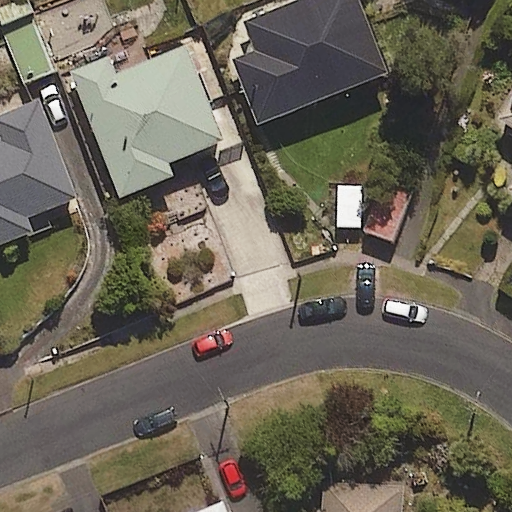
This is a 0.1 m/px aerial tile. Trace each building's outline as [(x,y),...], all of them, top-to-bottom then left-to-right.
[(361,0),(304,0),(228,31),(267,129),(393,78),(361,0)] [(30,85),(58,73),(37,25),(9,38),(30,85)] [(191,51),(157,64),(148,41),(70,72),(120,200),(179,177),(176,168),(228,147),(191,51)] [(33,220),(81,202),(42,99),(0,114),(0,249),(38,235),(33,220)] [(511,107),(500,128),(511,135),(511,107)] [(395,246),(407,214),(378,203),(366,235),(395,246)] [(405,511),(407,495),(325,490),(324,511),(405,511)]
